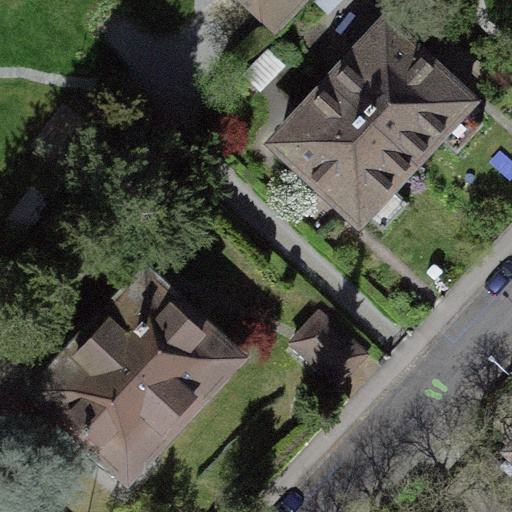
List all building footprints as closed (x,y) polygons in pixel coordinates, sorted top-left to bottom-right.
[(263,0),(274,10),(283,0),(263,0)] [(352,62),(332,84),(412,158),(436,133),(456,151),(482,124),(462,105),(466,100),(408,46),(385,25),(372,40),(370,38),(349,59),(352,62)] [(412,158),(332,84),(311,105),(309,103),(289,124),(291,126),(277,141),(299,161),(358,216),(362,212),(382,230),(408,203),(388,184),(412,158)] [(129,265),(75,323),(82,330),(89,336),(41,388),(83,426),(73,437),(78,441),(82,449),(88,457),(96,464),(104,469),(112,472),(116,476),(126,466),(127,467),(229,356),(144,278),(143,279),(129,265)] [(266,300),(301,332),(320,312),(286,280),(266,300)] [(301,332),(292,342),(335,382),(349,367),(364,352),(320,312),(301,332)] [(511,473),(487,450),(468,470),(511,511),(511,473)] [(465,511),(511,511),(468,470),(457,482),(446,494),(465,511)]
